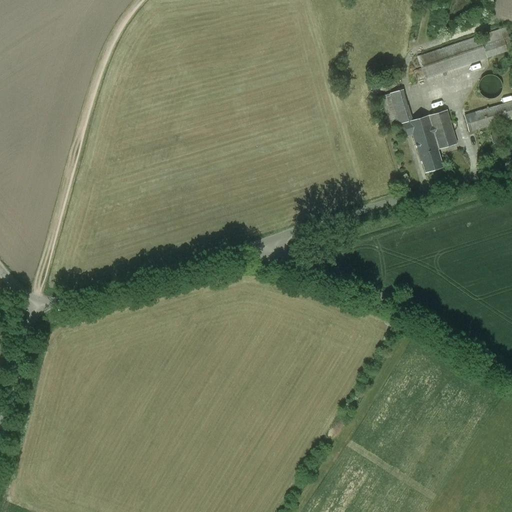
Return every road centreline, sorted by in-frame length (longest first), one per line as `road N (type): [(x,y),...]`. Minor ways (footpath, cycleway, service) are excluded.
road 1 (track): [(33,301),(95,72),(138,0)]
road 2 (unclassified): [(511,378),(396,302),(256,253)]
road 3 (unclassified): [(256,253),(289,232),(511,164)]
road 4 (unclassified): [(33,301),(57,303),(229,252),(256,253)]
road 5 (unclassified): [(0,438),(33,301)]
